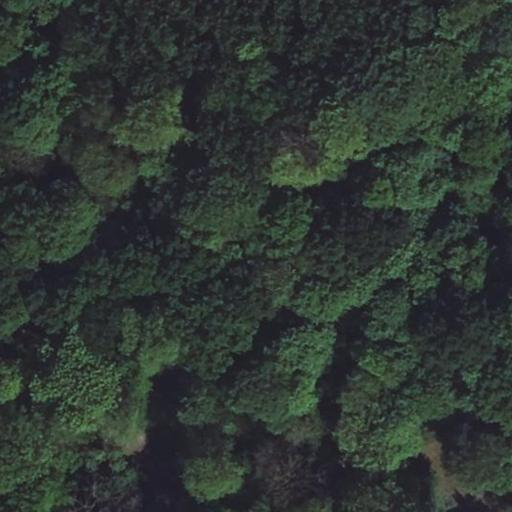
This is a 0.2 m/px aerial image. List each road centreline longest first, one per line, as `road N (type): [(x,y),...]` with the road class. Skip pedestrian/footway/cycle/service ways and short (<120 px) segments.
road 1 (track): [(333,0),(501,217),(165,456)]
road 2 (track): [(0,256),(206,511)]
